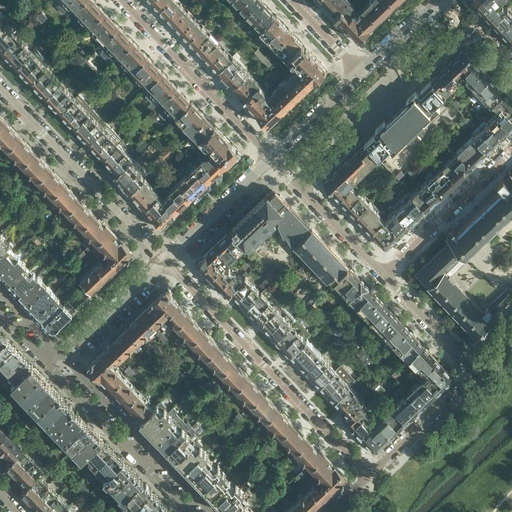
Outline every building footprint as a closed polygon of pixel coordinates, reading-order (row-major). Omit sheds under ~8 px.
[(86,0),(63,0),(64,2),(68,7),(71,7),(72,5),(76,10),(86,0)] [(104,12),(99,6),(93,0),(86,0),(76,10),(81,14),(79,15),(79,18),(83,22),(85,22),(87,20),(91,25),(104,12)] [(167,0),(149,0),(154,5),(154,6),(156,8),(157,8),(158,9),(167,0)] [(187,11),(177,0),(167,0),(158,9),(160,11),(160,12),(161,14),(163,14),(173,25),(187,11)] [(260,0),(232,0),(246,14),(260,0)] [(275,16),(260,0),(246,14),(241,18),(256,34),(259,31),(275,16)] [(355,8),(353,6),(347,0),(331,0),(326,6),(342,23),(354,12),(355,8)] [(387,12),(375,0),(369,0),(371,1),(365,6),(378,20),(387,12)] [(396,3),(392,0),(375,0),(387,12),(396,3)] [(494,7),(486,0),(472,0),(473,0),(492,20),(505,7),(502,4),(498,4),(498,3),(494,7)] [(365,6),(357,15),(370,28),(378,20),(365,6)] [(500,29),(511,17),(511,11),(508,7),(505,7),(492,20),(500,29)] [(202,26),(187,11),(173,25),(183,35),(183,37),(185,38),(186,38),(187,40),(202,26)] [(119,27),(104,12),(91,25),(95,29),(93,31),(93,33),(97,37),(99,37),(101,36),(105,40),(119,27)] [(370,28),(357,15),(354,12),(342,23),(358,39),(370,28)] [(290,32),(275,16),(259,31),(263,34),(264,33),(272,42),(271,43),(274,47),(290,32)] [(508,37),(511,33),(511,17),(500,29),(508,37)] [(15,37),(10,33),(12,31),(12,29),(8,24),(5,24),(4,26),(0,21),(0,49),(1,50),(15,37)] [(217,41),(202,26),(187,40),(189,41),(189,43),(191,45),(192,45),(202,55),(217,41)] [(133,42),(119,27),(105,40),(109,44),(108,46),(108,48),(111,52),(114,52),(116,51),(120,55),(133,42)] [(306,48),(290,32),(274,47),(278,51),(279,49),(288,58),(286,59),(290,63),(306,48)] [(58,42),(51,36),(48,38),(55,45),(58,42)] [(30,53),(26,49),(27,47),(27,45),(23,40),(21,40),(19,42),(15,37),(1,50),(16,66),(30,53)] [(231,57),(217,41),(202,55),(212,66),(212,67),(214,69),(215,69),(217,70),(231,57)] [(148,57),(133,42),(120,55),(124,59),(122,61),(122,63),(126,67),(128,67),(130,66),(134,70),(148,57)] [(256,51),(268,65),(272,62),(259,48),(256,51)] [(303,71),(316,58),(306,48),(290,63),(291,65),(296,65),(299,68),(300,68),(303,71)] [(467,70),(476,61),(464,49),(446,66),(459,78),(463,74),(464,71),(466,69),(467,70)] [(32,51),(30,53),(16,66),(31,81),(46,67),(32,51)] [(248,72),(244,68),(243,69),(235,60),(236,59),(233,55),(231,57),(217,70),(232,87),(248,72)] [(162,72),(148,57),(134,70),(138,74),(136,76),(136,78),(140,82),(143,82),(144,81),(148,85),(162,72)] [(313,83),(327,70),(316,58),(303,71),(302,72),(313,83)] [(490,76),(476,61),(467,70),(466,69),(464,71),(463,74),(466,77),(466,80),(476,90),(490,76)] [(459,81),(459,78),(446,66),(431,81),(445,95),(456,85),(455,84),(459,81)] [(60,82),(46,67),(31,81),(45,96),(60,82)] [(313,83),(302,72),(303,71),(300,68),(299,68),(288,79),(286,78),(282,81),(298,97),(313,83)] [(176,87),(162,72),(148,85),(153,89),(151,91),(151,93),(155,98),(157,98),(159,96),(163,100),(176,87)] [(263,88),(259,84),(258,85),(250,77),(252,75),(248,72),(232,87),(247,103),(263,88)] [(505,92),(490,76),(476,90),(489,105),(492,104),(505,92)] [(298,97),(282,81),(278,85),(280,87),(268,98),(271,101),(272,101),(282,112),(298,97)] [(425,124),(440,109),(436,105),(445,96),(445,95),(431,81),(421,91),(418,93),(416,91),(406,100),(408,102),(387,123),(384,121),(375,130),(377,132),(375,135),(374,134),(364,144),(364,145),(378,159),(379,160),(388,150),(392,155),(408,140),(410,143),(412,143),(414,142),(415,141),(417,140),(419,139),(421,137),(423,135),(424,134),(425,132),(426,130),(427,128),(428,127),(427,127),(425,124)] [(75,97),(60,82),(45,96),(60,112),(75,97)] [(191,102),(176,87),(163,100),(167,105),(165,106),(165,109),(169,113),(171,113),(173,111),(177,115),(191,102)] [(271,101),(268,98),(265,95),(265,90),(263,88),(247,103),(258,114),(271,101)] [(511,99),(505,92),(492,104),(496,108),(499,109),(502,106),(511,116),(511,99)] [(89,112),(75,97),(60,112),(74,127),(89,112)] [(269,125),(282,112),(272,101),(271,101),(258,114),(269,125)] [(207,118),(205,116),(191,102),(177,115),(176,117),(179,121),(181,119),(189,128),(187,129),(191,133),(207,118)] [(511,127),(511,116),(502,106),(499,109),(498,109),(500,111),(488,123),(502,137),(511,127)] [(104,127),(89,112),(74,127),(88,142),(104,127)] [(222,134),(207,118),(191,133),(194,137),(196,135),(204,144),(207,148),(222,134)] [(20,137),(5,121),(0,126),(0,141),(7,149),(20,137)] [(487,151),(502,137),(488,123),(473,137),(487,151)] [(118,142),(104,127),(88,142),(103,157),(118,142)] [(241,153),(238,149),(237,150),(222,134),(207,148),(212,153),(226,167),(241,153)] [(35,152),(20,137),(7,149),(22,165),(35,152)] [(472,166),(487,151),(473,137),(458,152),(472,166)] [(133,158),(118,142),(103,157),(118,173),(129,162),(133,158)] [(149,150),(155,144),(152,142),(146,147),(149,150)] [(179,151),(184,147),(181,143),(176,147),(179,151)] [(362,174),(378,159),(364,145),(358,150),(348,160),(362,174)] [(50,168),(35,152),(22,165),(37,181),(50,168)] [(457,181),(472,166),(458,152),(443,166),(457,181)] [(224,169),(226,167),(212,153),(209,156),(208,156),(199,164),(198,163),(194,166),(209,182),(223,169),(224,169)] [(362,174),(348,160),(332,175),(342,186),(345,183),(348,187),(351,185),(362,174)] [(144,177),(141,173),(139,175),(131,167),(133,166),(129,162),(118,173),(114,177),(128,192),(144,177)] [(209,182),(194,166),(190,170),(192,172),(183,180),(181,178),(178,182),(192,198),(209,182)] [(441,195),(457,181),(443,166),(428,181),(441,195)] [(65,184),(50,168),(37,181),(52,196),(65,184)] [(471,249),(511,210),(511,171),(505,178),(504,177),(504,178),(503,177),(498,183),(502,188),(456,232),(454,229),(450,232),(446,236),(451,241),(441,249),(459,267),(474,252),(471,249)] [(369,201),(358,190),(357,192),(351,185),(348,187),(345,183),(342,186),(332,175),(324,183),(355,215),(369,201)] [(158,195),(155,191),(154,191),(146,183),(148,181),(144,177),(128,192),(144,208),(158,195)] [(426,209),(441,195),(428,181),(412,195),(426,209)] [(178,211),(192,198),(178,182),(174,186),(175,187),(167,195),(166,197),(164,200),(177,214),(179,212),(178,211)] [(80,199),(65,184),(52,196),(67,212),(80,199)] [(350,268),(280,195),(274,189),(231,230),(246,246),(246,245),(249,248),(276,223),(273,220),(276,217),(279,221),(278,223),(284,236),(286,235),(293,248),(296,247),(327,279),(328,278),(333,284),(335,283),(350,268)] [(177,214),(164,200),(163,200),(158,195),(144,208),(159,225),(158,225),(161,229),(177,214)] [(410,225),(426,209),(412,195),(396,211),(410,225)] [(95,215),(80,199),(67,212),(82,227),(95,215)] [(386,227),(383,224),(385,222),(378,215),(380,213),(369,201),(355,215),(385,247),(387,247),(394,240),(383,230),(386,227)] [(394,240),(410,225),(396,211),(385,222),(383,224),(386,227),(383,230),(394,240)] [(111,229),(100,217),(98,219),(95,215),(82,227),(97,243),(111,229)] [(126,245),(111,229),(97,243),(111,259),(126,245)] [(246,246),(231,230),(214,245),(229,260),(229,261),(233,258),(232,256),(241,248),(242,249),(246,246)] [(0,266),(11,256),(7,252),(11,249),(7,245),(0,251),(0,266)] [(108,278),(133,255),(133,254),(133,253),(133,252),(126,245),(111,259),(105,265),(102,262),(99,262),(96,265),(108,278)] [(222,267),(229,260),(214,245),(196,263),(209,277),(219,267),(222,267)] [(483,312),(449,276),(459,267),(441,249),(416,273),(472,331),(471,332),(475,336),(482,329),(483,330),(496,317),(493,313),(511,294),(511,290),(509,287),(483,312)] [(0,273),(4,278),(22,260),(18,257),(15,260),(11,256),(0,266),(0,273)] [(11,286),(26,272),(22,268),(26,264),(22,260),(4,278),(11,286)] [(93,293),(108,278),(96,265),(80,280),(93,293)] [(230,290),(243,278),(242,276),(238,276),(236,278),(228,270),(225,270),(222,267),(219,267),(209,277),(226,295),(230,291),(230,290)] [(364,284),(350,268),(335,283),(349,298),(364,284)] [(19,294),(37,276),(33,272),(30,276),(26,272),(11,286),(19,294)] [(28,303),(44,287),(39,283),(42,280),(38,276),(37,276),(19,294),(28,303)] [(260,292),(257,289),(255,291),(247,282),(248,280),(245,276),(243,278),(230,290),(230,291),(245,306),(260,292)] [(82,287),(73,277),(69,281),(78,290),(82,287)] [(379,299),(364,284),(349,298),(364,313),(379,299)] [(37,312),(56,294),(51,290),(49,292),(44,287),(28,303),(37,312)] [(189,314),(167,291),(166,290),(165,290),(164,290),(157,297),(171,312),(176,318),(174,320),(173,324),(176,327),(189,314)] [(276,308),(273,304),(271,306),(262,297),(264,295),(261,292),(260,292),(245,306),(260,322),(276,308)] [(46,321),(62,306),(57,301),(60,298),(56,294),(37,312),(46,321)] [(156,327),(171,312),(157,297),(142,312),(156,327)] [(394,314),(379,299),(364,313),(378,329),(394,314)] [(55,328),(75,310),(75,309),(78,306),(73,301),(70,304),(69,304),(67,306),(64,303),(62,306),(46,321),(52,328),(55,328)] [(291,323),(288,320),(286,322),(277,313),(279,311),(276,308),(260,322),(276,338),(290,324),(291,323)] [(140,342),(156,327),(142,312),(129,324),(131,325),(127,328),(140,342)] [(204,330),(189,314),(176,327),(191,342),(204,330)] [(408,330),(394,314),(378,329),(393,344),(408,330)] [(305,339),(290,324),(276,338),(290,354),(305,339)] [(124,356),(140,342),(127,328),(112,343),(124,356)] [(219,346),(204,330),(191,342),(206,358),(219,346)] [(423,345),(408,330),(393,344),(408,359),(423,345)] [(347,347),(338,338),(335,340),(344,350),(347,347)] [(0,362),(15,347),(7,339),(0,345),(0,362)] [(320,355),(305,339),(290,354),(305,369),(320,355)] [(109,362),(115,356),(118,359),(121,359),(124,356),(112,343),(88,366),(88,367),(88,368),(95,375),(109,362)] [(437,360),(423,345),(408,359),(417,370),(420,370),(421,371),(426,371),(437,360)] [(234,361),(219,346),(206,358),(221,374),(234,361)] [(0,378),(24,356),(15,347),(0,362),(0,363),(6,369),(5,371),(4,370),(2,370),(0,371),(0,378)] [(334,370),(320,355),(305,369),(319,384),(334,370)] [(16,380),(32,365),(24,356),(0,378),(0,382),(2,385),(9,378),(9,375),(8,375),(10,373),(16,380)] [(452,379),(452,375),(437,360),(426,371),(429,375),(424,379),(437,392),(452,379)] [(249,377),(234,361),(221,374),(236,390),(249,377)] [(124,377),(109,362),(95,375),(110,391),(124,377)] [(23,391),(41,374),(32,365),(16,380),(12,384),(15,387),(17,385),(23,391)] [(349,386),(334,370),(319,384),(334,400),(349,386)] [(29,403),(50,383),(41,374),(23,391),(29,397),(26,399),(29,403)] [(139,393),(124,377),(110,391),(121,403),(122,401),(126,405),(139,393)] [(264,393),(262,391),(249,377),(236,390),(251,405),(264,393)] [(422,407),(437,392),(424,379),(421,379),(408,392),(422,407)] [(41,409),(58,392),(50,383),(29,403),(32,406),(35,403),(41,409)] [(364,401),(349,386),(334,400),(348,415),(349,415),(359,405),(364,401)] [(47,421),(67,402),(58,392),(41,409),(47,415),(44,418),(47,421)] [(422,407),(408,392),(392,406),(407,422),(422,407)] [(153,408),(150,404),(139,393),(126,405),(140,420),(153,408)] [(279,408),(264,393),(251,405),(266,421),(279,408)] [(58,428),(76,411),(67,402),(47,421),(50,424),(53,421),(58,428)] [(149,430),(168,412),(164,408),(162,410),(157,404),(153,408),(140,420),(140,421),(149,430)] [(371,424),(371,419),(368,416),(369,415),(359,405),(349,415),(348,415),(344,419),(359,435),(371,424)] [(407,422),(392,406),(378,420),(378,423),(391,436),(407,422)] [(293,424),(279,408),(266,421),(280,436),(293,424)] [(64,440),(85,420),(76,411),(58,428),(64,434),(61,436),(64,440)] [(158,440),(175,423),(171,418),(172,417),(168,412),(149,430),(158,440)] [(76,446),(94,429),(85,420),(64,440),(67,443),(70,440),(76,446)] [(167,449),(186,431),(182,427),(180,428),(175,423),(158,440),(167,449)] [(377,450),(391,436),(378,423),(374,427),(371,424),(359,435),(373,450),(377,450)] [(308,440),(293,424),(280,436),(295,452),(308,440)] [(82,458),(88,452),(102,438),(94,429),(76,446),(82,452),(79,455),(82,458)] [(23,447),(7,431),(0,438),(0,447),(11,458),(22,447),(23,447)] [(176,458),(193,442),(188,437),(190,435),(186,431),(167,449),(176,458)] [(96,465),(113,449),(102,438),(88,452),(92,457),(90,459),(96,465)] [(325,454),(320,448),(318,450),(308,440),(295,452),(310,468),(325,454)] [(185,468),(204,450),(200,445),(198,447),(193,442),(176,458),(185,468)] [(41,450),(38,447),(36,445),(32,448),(38,454),(41,450)] [(17,473),(33,458),(22,447),(11,458),(6,462),(8,464),(7,465),(9,468),(11,467),(17,473)] [(109,474),(123,461),(113,449),(96,465),(102,471),(104,469),(109,474)] [(46,455),(41,450),(38,454),(43,459),(46,455)] [(194,477),(211,461),(206,456),(208,454),(204,450),(185,468),(194,477)] [(340,470),(325,454),(310,468),(325,483),(340,470)] [(38,474),(43,469),(33,458),(17,473),(23,479),(22,481),(26,485),(27,484),(37,474),(38,474)] [(114,488),(133,470),(123,461),(109,474),(104,480),(107,483),(108,483),(114,488)] [(203,486),(222,469),(218,464),(216,466),(211,461),(194,477),(203,486)] [(62,471),(56,465),(52,469),(57,475),(62,471)] [(212,496),(229,480),(224,475),(226,473),(222,469),(203,486),(212,496)] [(122,499),(142,480),(133,470),(114,488),(120,495),(119,496),(122,499)] [(322,502),(346,479),(347,479),(347,478),(347,477),(340,470),(325,483),(320,489),(317,486),(314,486),(310,489),(322,502)] [(67,477),(65,474),(62,471),(57,475),(63,481),(67,477)] [(48,485),(38,474),(37,474),(27,484),(26,485),(21,489),(22,490),(22,492),(24,494),(26,494),(32,500),(48,485)] [(131,509),(151,490),(142,480),(122,499),(131,509)] [(221,505),(240,487),(235,483),(234,485),(229,480),(212,496),(221,505)] [(42,511),(58,495),(48,485),(32,500),(38,506),(37,508),(40,510),(41,510),(42,511)] [(82,492),(77,487),(72,491),(78,497),(82,492)] [(227,511),(233,511),(243,503),(247,499),(242,493),(244,492),(240,487),(221,505),(227,511)] [(303,511),(311,511),(322,502),(310,489),(295,503),(303,511)] [(136,511),(147,511),(160,499),(151,490),(131,509),(134,511),(135,511),(136,511)] [(256,498),(260,493),(257,490),(252,494),(256,498)] [(88,498),(86,496),(82,492),(78,497),(84,502),(88,498)] [(61,511),(68,506),(58,495),(42,511),(43,511),(42,511),(61,511)] [(166,511),(170,509),(160,499),(147,511),(166,511)] [(252,511),(243,503),(233,511),(252,511)] [(303,511),(295,503),(285,511),(303,511)]
